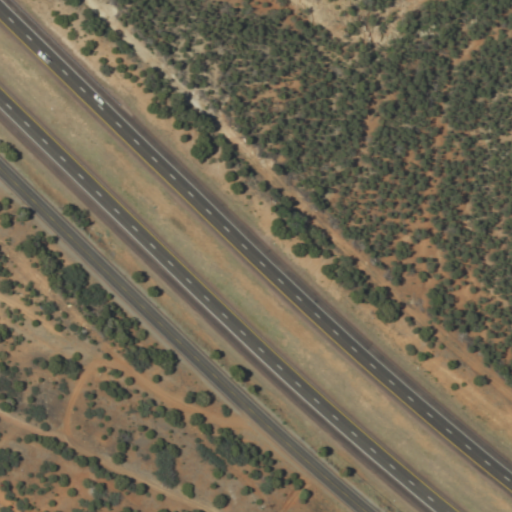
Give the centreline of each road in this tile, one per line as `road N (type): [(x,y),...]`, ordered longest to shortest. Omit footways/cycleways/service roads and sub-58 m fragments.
road 1 (motorway): [(511,484),(401,395),(0,13)]
road 2 (motorway): [(0,101),(247,341),(444,511)]
road 3 (secondary): [(367,511),(0,168)]
